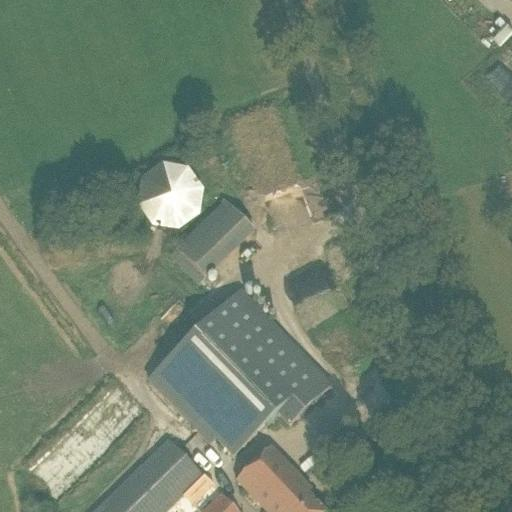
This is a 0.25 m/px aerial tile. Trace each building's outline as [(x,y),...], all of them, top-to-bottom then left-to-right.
[(496,49),(510,35),(502,27),(488,40),(496,49)] [(470,40),(453,54),(460,63),(477,49),(470,40)] [(199,219),(203,194),(188,171),(162,167),(140,183),(136,210),(151,232),(177,235),(199,219)] [(201,285),(251,229),(217,199),(167,255),(201,285)] [(216,442),(219,445),(233,459),(277,417),(288,429),(331,388),(240,294),(147,385),(209,449),(216,442)] [(168,443),(97,511),(169,511),(203,479),(168,443)] [(311,493),(270,450),(236,483),(263,511),(321,511),(307,497),(311,493)] [(365,483),(374,471),(360,461),(352,474),(365,483)] [(205,511),(234,511),(221,497),(205,511)]
